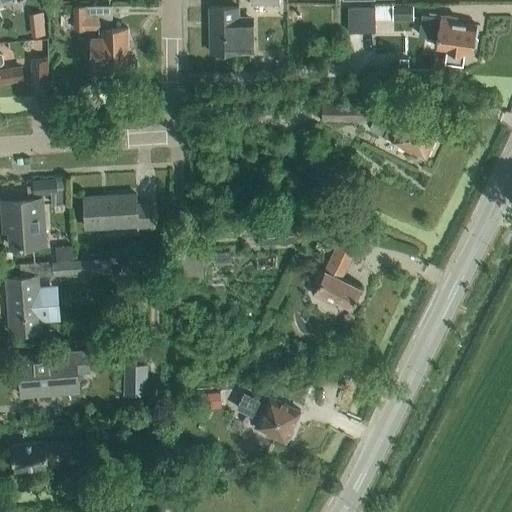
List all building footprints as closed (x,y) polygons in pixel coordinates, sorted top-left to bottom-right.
[(96,37),(90,37),(90,72),(114,72),(114,66),(128,66),(127,28),(109,28),(108,18),(112,18),(112,5),(73,6),(73,30),(100,30),(100,38),(96,38),(96,37)] [(392,19),(413,19),(413,6),(392,6),(392,19)] [(32,8),(34,33),(48,32),(46,7),(32,8)] [(253,17),(238,18),(238,7),(210,7),(210,52),(239,52),(253,51),(253,17)] [(348,32),(374,31),(374,7),(348,7),(348,32)] [(476,46),(477,39),(474,37),(476,24),(455,22),(456,17),(440,15),(440,17),(422,14),(419,35),(437,37),(436,47),(446,48),(444,61),(462,63),(464,51),(472,52),(473,48),(476,46)] [(0,81),(23,78),(21,67),(0,70),(0,65),(4,62),(2,54),(0,52),(0,81)] [(48,85),(48,59),(32,59),(32,85),(48,85)] [(408,59),(399,59),(400,61),(400,69),(408,69),(408,59)] [(366,119),(366,101),(322,101),(322,119),(366,119)] [(426,155),(437,131),(404,115),(402,118),(395,114),(392,120),(377,113),(370,127),(392,138),(392,139),(426,155)] [(66,191),(65,178),(31,182),(32,195),(66,191)] [(137,229),(153,228),(152,202),(136,203),(136,193),(84,197),(85,227),(137,224),(137,229)] [(42,199),(33,200),(1,202),(2,218),(8,218),(10,246),(37,244),(37,243),(45,242),(42,199)] [(298,242),(297,225),(257,228),(259,245),(298,242)] [(352,307),(361,287),(341,277),(357,244),(341,236),(313,293),(335,304),(337,299),(352,307)] [(73,260),(72,243),(55,244),(56,262),(73,260)] [(91,254),(92,267),(115,266),(114,254),(91,254)] [(53,274),(88,271),(87,259),(73,260),(56,262),(52,262),(52,265),(53,274)] [(52,265),(52,262),(20,264),(21,276),(37,275),(53,274),(52,265)] [(56,285),(38,286),(37,275),(21,276),(6,277),(11,333),(41,331),(40,320),(59,318),(56,285)] [(141,343),(140,333),(128,334),(129,344),(141,343)] [(77,370),(89,369),(87,351),(18,357),(21,394),(78,389),(77,370)] [(146,396),(146,365),(123,365),(123,396),(146,396)] [(204,407),(220,406),(219,393),(203,394),(204,407)] [(292,426),(300,410),(269,395),(265,403),(244,393),(237,407),(258,418),(255,424),(257,426),(257,428),(262,431),(264,429),(285,439),(287,436),(290,435),(293,428),(292,426)] [(160,446),(158,422),(145,423),(146,447),(160,446)] [(69,439),(60,440),(45,441),(45,440),(11,444),(14,470),(48,466),(47,453),(61,452),(71,451),(69,439)] [(83,483),(81,470),(64,472),(66,485),(83,483)]
